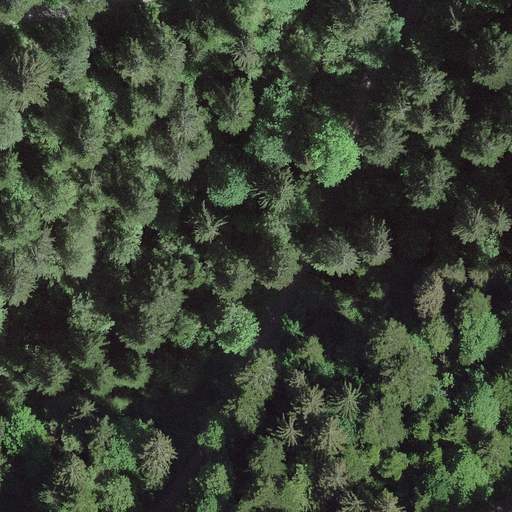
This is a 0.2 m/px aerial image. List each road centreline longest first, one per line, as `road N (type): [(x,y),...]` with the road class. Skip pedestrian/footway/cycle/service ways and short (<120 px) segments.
road 1 (unclassified): [(162,511),(296,278),(374,63),(414,0)]
road 2 (unclassified): [(126,0),(0,26)]
